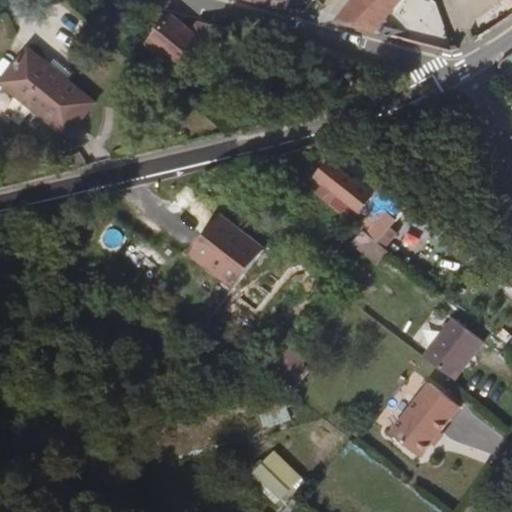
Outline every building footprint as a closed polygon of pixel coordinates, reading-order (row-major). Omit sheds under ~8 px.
[(248,0),(286,11),(289,0),(248,0)] [(316,0),(304,15),(336,24),(355,0),(316,0)] [(355,0),(336,24),(431,51),(441,50),(439,44),(382,21),(400,0),(355,0)] [(196,43),(204,51),(222,30),(194,23),(184,34),(165,18),(157,27),(152,23),(147,30),(151,34),(143,43),(174,68),(196,43)] [(473,34),(482,27),(480,21),(474,18),(469,19),(466,26),(469,31),(473,34)] [(0,84),(65,136),(92,101),(27,50),(0,82),(0,84)] [(271,116),(277,110),(270,104),(264,110),(271,116)] [(352,214),(366,195),(351,183),(355,178),(350,175),(343,182),(321,163),(308,178),(317,186),(310,194),(322,204),(330,196),(352,214)] [(397,205),(395,204),(385,196),(381,199),(393,209),(397,205)] [(360,235),(375,248),(394,224),(379,212),(360,235)] [(229,288),(259,251),(216,216),(187,253),(229,288)] [(401,232),(394,241),(416,258),(423,250),(401,232)] [(407,295),(418,283),(396,265),(385,277),(407,295)] [(447,384),(475,348),(444,323),(415,359),(447,384)] [(263,371),(274,379),(290,361),(279,352),(263,371)] [(274,379),(280,384),(297,366),(290,361),(274,379)] [(421,449),(431,436),(451,414),(421,389),(381,436),(411,460),(421,449)] [(421,449),(426,453),(437,441),(431,436),(421,449)] [(279,505),(305,479),(275,449),(249,475),(279,505)]
